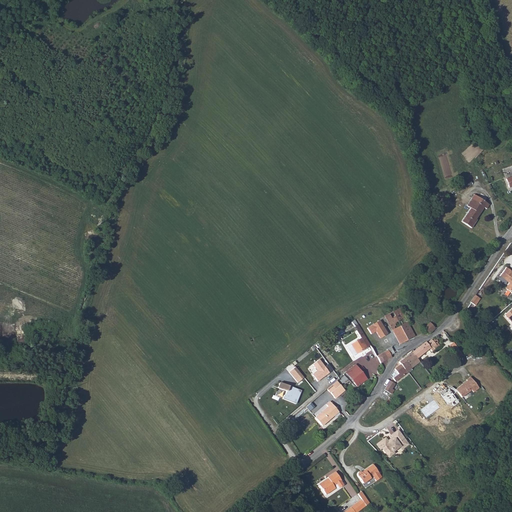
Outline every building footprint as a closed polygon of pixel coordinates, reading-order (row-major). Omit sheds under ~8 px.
[(463,221),(473,228),(476,223),(475,222),(485,207),(487,209),(490,205),(475,194),(467,207),(471,210),(463,221)] [(511,291),(511,275),(505,269),(497,277),(505,286),(501,290),(508,296),(511,291)] [(392,313),(401,327),(408,322),(399,309),(392,313)] [(511,310),(511,309),(502,316),(511,326),(511,310)] [(385,318),(393,331),(401,327),(392,313),(385,318)] [(387,334),(378,321),(365,328),(369,335),(374,333),(378,339),(387,334)] [(401,327),(409,341),(417,336),(408,322),(401,327)] [(424,328),(425,330),(428,333),(435,328),(431,322),(424,328)] [(355,354),(369,346),(356,325),(353,328),(358,338),(349,345),(355,354)] [(401,346),(409,341),(401,327),(393,331),(401,346)] [(433,347),(438,343),(437,342),(439,340),(438,338),(436,337),(429,342),(433,347)] [(442,346),(439,342),(438,343),(433,347),(429,342),(429,341),(416,352),(420,358),(430,350),(433,353),(442,346)] [(461,355),(454,345),(451,347),(455,353),(453,355),(455,359),(461,355)] [(386,353),(390,360),(394,358),(391,351),(386,353)] [(411,365),(420,358),(416,352),(406,359),(411,365)] [(386,353),(379,357),(382,363),(384,362),(385,363),(390,360),(386,353)] [(312,374),(317,382),(329,373),(319,359),(312,364),(317,370),(312,374)] [(403,364),(398,370),(401,374),(395,378),(398,383),(414,370),(411,365),(406,359),(403,362),(403,364)] [(365,380),(354,365),(344,373),(355,388),(365,380)] [(303,378),(294,367),(287,373),(297,383),(303,378)] [(462,384),(454,389),(460,397),(470,390),(472,393),(477,389),(469,377),(465,380),(466,382),(462,385),(462,384)] [(389,380),(383,389),(391,394),(393,390),(391,389),(395,384),(389,380)] [(337,382),(327,390),(335,400),(345,392),(337,382)] [(296,403),(301,390),(280,383),(278,388),(286,391),(283,399),(296,403)] [(459,402),(449,389),(441,394),(448,404),(452,402),(454,405),(459,402)] [(314,418),(321,427),(338,413),(329,403),(325,406),(327,408),(314,418)] [(392,437),(393,438),(395,441),(390,444),(388,442),(386,439),(377,446),(381,451),(382,450),(384,448),(386,450),(383,452),(386,455),(386,454),(389,458),(392,456),(393,454),(400,448),(403,448),(408,445),(399,432),(392,437)] [(378,481),(384,476),(374,463),(367,469),(368,470),(365,472),(363,470),(360,471),(359,473),(361,477),(365,483),(374,476),(378,481)] [(339,488),(343,485),(335,471),(327,476),(328,478),(319,484),(326,494),(334,488),(333,486),(336,484),(339,488)] [(362,490),(359,493),(362,498),(367,505),(371,501),(362,490)] [(344,511),(357,511),(367,505),(362,498),(344,511)]
